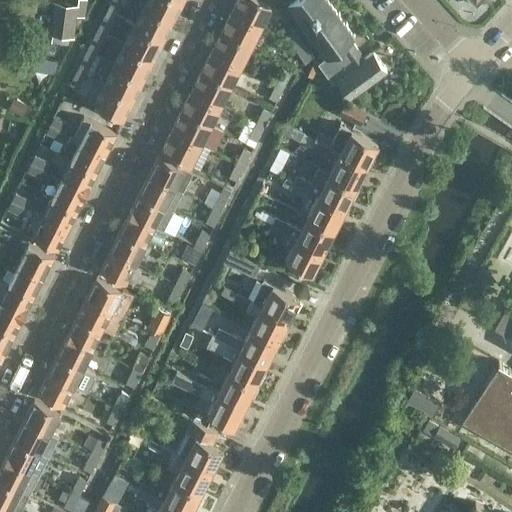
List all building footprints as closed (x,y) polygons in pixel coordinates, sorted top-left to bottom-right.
[(144,0),(143,3),(172,17),(180,0),(144,0)] [(271,4),(263,0),(236,0),(231,9),(261,24),(271,4)] [(338,78),(350,95),(387,68),(374,50),(366,55),(352,36),(354,34),(330,0),(294,0),(300,7),(296,9),(327,53),(317,60),(333,81),(338,78)] [(73,36),(78,4),(53,1),(48,33),(73,36)] [(143,3),(133,23),(162,37),(172,17),(143,3)] [(251,44),(261,24),(231,9),(221,29),(251,44)] [(104,15),(98,30),(104,33),(111,19),(104,15)] [(133,23),(123,43),(152,57),(162,37),(133,23)] [(241,64),(251,44),(221,29),(211,49),(241,64)] [(97,47),(104,33),(98,30),(91,44),(97,47)] [(294,31),(287,35),(296,48),(302,44),(294,31)] [(142,77),(152,57),(123,43),(113,62),(142,77)] [(311,57),(303,46),(302,44),(296,48),(305,61),(311,57)] [(211,49),(201,68),(231,83),(241,64),(211,49)] [(84,55),(77,69),(84,73),(91,59),(84,55)] [(132,97),(142,77),(113,62),(103,82),(132,97)] [(201,68),(191,88),(221,103),(231,83),(201,68)] [(283,68),(276,82),(283,85),(290,71),(283,68)] [(77,87),(84,73),(77,69),(69,83),(77,87)] [(311,76),(315,89),(325,86),(321,73),(311,76)] [(121,117),(132,97),(103,82),(93,103),(121,117)] [(269,96),(276,99),(283,85),(276,82),(269,96)] [(191,88),(181,108),(210,123),(221,103),(191,88)] [(9,108),(23,115),(28,104),(14,97),(9,108)] [(359,124),(366,110),(345,99),(338,113),(359,124)] [(200,143),(210,123),(181,108),(171,128),(200,143)] [(263,108),(256,121),(263,125),(270,111),(263,108)] [(54,115),(50,124),(65,131),(69,123),(54,115)] [(114,131),(89,118),(79,138),(105,151),(114,131)] [(249,136),(256,139),(263,125),(256,121),(249,136)] [(61,139),(65,131),(50,124),(45,132),(61,139)] [(161,148),(190,163),(200,143),(171,128),(161,148)] [(314,138),(367,165),(378,143),(352,129),(345,143),(318,129),(314,138)] [(79,138),(70,157),(95,170),(105,151),(79,138)] [(330,172),(356,185),(367,165),(314,138),(310,146),(324,152),(323,154),(336,160),(330,172)] [(278,170),(289,149),(280,145),(270,165),(278,170)] [(243,147),(237,161),(243,164),(250,151),(243,147)] [(34,153),(30,162),(45,169),(49,161),(34,153)] [(192,171),(176,163),(158,153),(148,173),(182,191),(192,171)] [(70,157),(60,176),(85,189),(95,170),(70,157)] [(236,179),(243,164),(237,161),(229,175),(236,179)] [(41,177),(45,169),(30,162),(26,170),(41,177)] [(318,166),(318,167),(311,181),(296,173),(292,180),(307,187),(319,193),(319,194),(345,207),(356,185),(330,172),(318,166)] [(148,173),(138,192),(173,210),(182,191),(148,173)] [(60,176),(50,195),(76,208),(85,189),(60,176)] [(303,194),(307,187),(292,180),(289,187),(303,194)] [(220,190),(212,206),(221,210),(228,195),(220,190)] [(30,199),(15,192),(11,200),(26,208),(30,199)] [(138,192),(129,211),(155,224),(155,225),(163,229),(173,210),(138,192)] [(319,194),(308,215),(334,229),(345,207),(319,194)] [(50,195),(41,214),(66,227),(76,208),(50,195)] [(22,216),(26,208),(11,200),(7,208),(22,216)] [(205,220),(214,225),(221,210),(212,206),(205,220)] [(129,211),(119,230),(145,243),(155,225),(155,224),(129,211)] [(31,234),(56,247),(66,227),(41,214),(31,234)] [(270,223),(323,250),(334,229),(308,215),(301,228),(288,222),(287,223),(274,216),(270,223)] [(323,250),(270,223),(267,230),(281,237),(280,240),(292,246),(285,259),(312,273),(323,250)] [(201,229),(193,244),(202,248),(209,233),(201,229)] [(135,262),(140,253),(145,243),(119,230),(109,249),(135,262)] [(52,254),(27,241),(17,261),(42,274),(52,254)] [(186,259),(194,263),(202,248),(193,244),(186,259)] [(259,264),(238,252),(228,248),(222,259),(253,275),(259,264)] [(126,281),(127,278),(135,262),(109,249),(100,268),(126,281)] [(17,261),(7,280),(33,293),(42,274),(17,261)] [(182,287),(190,271),(182,267),(174,282),(182,287)] [(111,309),(121,289),(96,276),(86,296),(111,309)] [(253,300),(289,319),(300,297),(264,278),(253,300)] [(7,280),(0,294),(0,300),(23,312),(33,293),(7,280)] [(175,301),(182,287),(174,282),(167,297),(175,301)] [(278,340),(289,319),(253,300),(236,292),(227,288),(224,295),(232,298),(247,306),(246,308),(257,314),(251,327),(278,340)] [(86,296),(76,315),(102,328),(111,309),(86,296)] [(0,300),(0,324),(13,331),(23,312),(0,300)] [(511,329),(511,302),(509,301),(494,327),(508,336),(511,329)] [(147,326),(151,328),(160,333),(170,312),(157,306),(147,326)] [(76,315),(66,334),(92,347),(102,328),(76,315)] [(211,333),(267,362),(278,340),(251,327),(245,338),(231,331),(230,333),(217,327),(219,323),(206,317),(201,328),(211,333)] [(0,348),(4,350),(13,331),(0,324),(0,348)] [(144,343),(153,347),(160,333),(151,328),(144,343)] [(267,362),(211,333),(206,344),(235,358),(229,369),(256,383),(267,362)] [(66,334),(57,353),(82,366),(92,347),(66,334)] [(140,351),(132,367),(141,371),(148,356),(140,351)] [(57,353),(47,372),(72,385),(82,366),(57,353)] [(511,366),(500,359),(467,418),(511,445),(511,366)] [(132,367),(125,381),(133,386),(141,371),(132,367)] [(233,427),(245,404),(218,391),(218,390),(207,384),(207,385),(192,378),(192,377),(176,369),(171,379),(213,400),(206,413),(233,427)] [(245,404),(256,383),(229,369),(218,390),(218,391),(245,404)] [(196,370),(192,377),(192,378),(207,385),(207,384),(210,378),(196,370)] [(37,392),(62,405),(72,385),(47,372),(37,392)] [(432,416),(440,401),(414,386),(406,401),(432,416)] [(121,389),(113,405),(121,410),(129,394),(121,389)] [(58,412),(33,399),(23,419),(48,431),(58,412)] [(121,410),(113,405),(106,419),(115,423),(121,410)] [(223,447),(212,442),(218,431),(193,418),(187,430),(176,451),(212,470),(223,447)] [(23,419),(14,437),(38,450),(39,449),(48,431),(23,419)] [(459,437),(427,419),(421,430),(453,448),(459,437)] [(97,436),(89,452),(98,456),(106,441),(97,436)] [(14,437),(4,456),(38,474),(48,454),(39,449),(38,450),(14,437)] [(201,491),(212,470),(176,451),(174,449),(173,449),(159,442),(156,450),(169,456),(167,460),(179,466),(174,477),(201,491)] [(82,466),(91,471),(98,456),(89,452),(82,466)] [(4,456),(0,463),(0,478),(29,493),(38,474),(4,456)] [(114,469),(103,489),(118,497),(129,477),(114,469)] [(78,475),(70,490),(79,495),(87,479),(78,475)] [(138,486),(189,511),(201,491),(174,477),(168,488),(153,480),(151,483),(141,478),(138,486)] [(0,503),(17,511),(18,511),(29,493),(0,478),(0,503)] [(189,511),(138,486),(129,481),(126,488),(147,500),(146,502),(158,509),(155,511),(189,511)] [(72,509),(78,497),(79,495),(70,490),(63,505),(72,509)] [(96,511),(108,511),(114,501),(102,495),(94,511),(96,511)]
